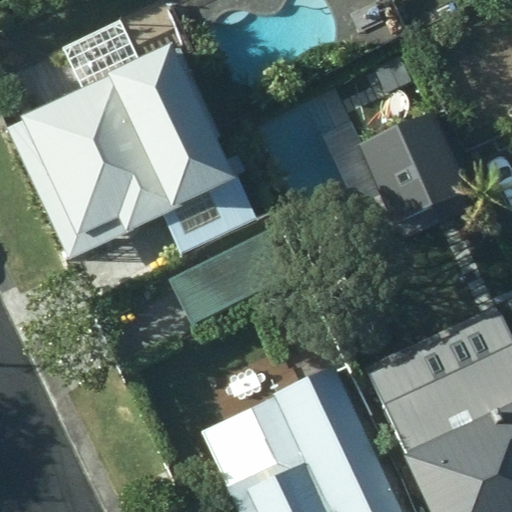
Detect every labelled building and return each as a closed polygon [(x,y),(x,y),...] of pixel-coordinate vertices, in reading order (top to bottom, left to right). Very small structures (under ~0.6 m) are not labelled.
[(378,0),(374,0),(344,15),(360,49),(395,32),(378,0)] [(27,122),(0,134),(0,149),(56,273),(153,229),(169,265),(238,234),(158,57),(131,69),(113,30),(6,78),(27,122)] [(401,40),(358,60),(392,128),(435,107),(401,40)] [(463,201),(427,118),(348,152),(384,235),(463,201)] [(280,286),(257,240),(162,285),(185,332),(280,286)] [(511,511),(511,377),(488,323),(353,385),(408,511),(511,511)] [(385,511),(324,377),(243,414),(269,471),(215,495),(222,511),(385,511)]
